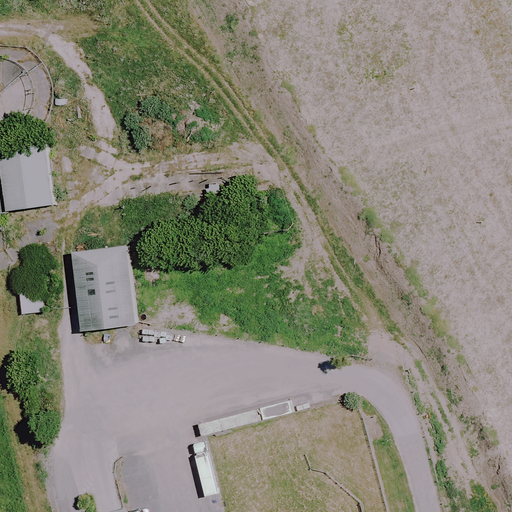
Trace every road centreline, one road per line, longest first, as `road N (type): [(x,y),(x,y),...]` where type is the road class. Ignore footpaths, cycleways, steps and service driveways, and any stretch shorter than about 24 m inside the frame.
road 1 (track): [(0,72),(73,64),(103,181),(415,166)]
road 2 (secondary): [(511,287),(404,0)]
